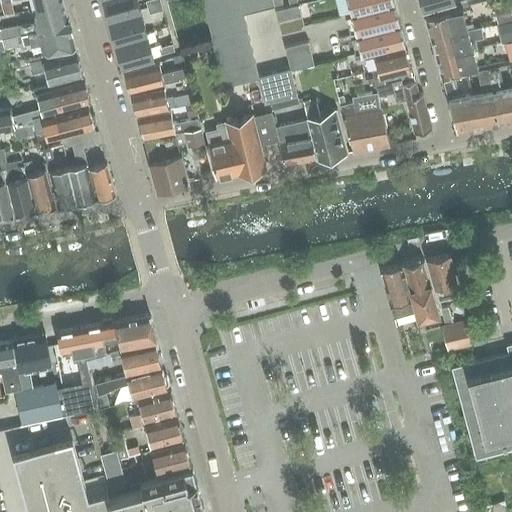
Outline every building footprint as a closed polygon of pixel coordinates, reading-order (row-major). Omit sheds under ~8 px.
[(8,0),(29,0),(32,8),(64,2),(63,0),(0,0),(1,1),(8,0)] [(104,0),(110,17),(140,8),(137,0),(104,0)] [(260,75),(244,12),(274,4),(273,0),(203,0),(212,36),(224,84),(259,75),(266,101),(297,93),(290,67),(260,75)] [(394,1),(393,0),(347,0),(351,13),(394,1)] [(456,2),(455,0),(421,0),(424,10),(456,2)] [(394,1),(351,13),(356,32),(376,27),(395,22),(399,20),(394,1)] [(0,38),(10,36),(70,24),(64,2),(32,8),(36,20),(0,27),(0,38)] [(163,9),(161,2),(148,6),(149,13),(163,9)] [(498,22),(511,19),(511,10),(510,2),(495,5),(498,22)] [(279,19),(279,21),(302,15),(299,3),(276,9),(279,19)] [(147,32),(140,8),(110,17),(116,40),(147,32)] [(426,16),(431,35),(468,29),(463,9),(426,16)] [(282,32),(305,26),(302,15),(279,21),(282,32)] [(405,43),(399,20),(395,22),(376,27),(356,32),(362,55),(405,43)] [(511,20),(498,23),(501,42),(511,39),(511,20)] [(76,48),(70,24),(10,36),(13,46),(40,40),(43,50),(44,53),(43,53),(43,55),(76,48)] [(474,47),(472,39),(476,38),(483,36),(482,26),(468,29),(431,35),(437,54),(474,47)] [(123,64),(153,55),(174,49),(172,42),(161,46),(160,42),(150,45),(147,32),(116,40),(123,64)] [(285,46),(288,57),(312,51),(309,40),(285,46)] [(372,69),(376,85),(402,78),(412,75),(405,46),(374,54),(378,68),(372,69)] [(479,66),(474,47),(437,54),(442,73),(479,66)] [(32,62),(31,62),(33,72),(45,69),(49,82),(83,73),(76,48),(43,55),(31,58),(32,62)] [(315,63),(312,51),(288,57),(291,69),(315,63)] [(130,90),(188,77),(186,66),(162,72),(159,61),(124,70),(130,90)] [(503,83),(500,66),(488,68),(499,123),(511,120),(511,85),(501,87),(500,84),(503,83)] [(478,127),(499,123),(488,68),(478,70),(482,91),(472,93),(478,127)] [(376,85),(379,95),(394,91),(396,101),(407,99),(415,131),(432,127),(423,93),(419,94),(415,81),(403,84),(402,78),(376,85)] [(460,95),(456,78),(444,80),(457,130),(478,127),(472,93),(460,95)] [(51,88),(56,109),(88,101),(91,100),(85,79),(51,88)] [(173,96),(173,95),(166,96),(164,87),(131,93),(137,113),(189,103),(187,93),(173,96)] [(318,156),(348,151),(338,108),(321,113),(317,99),(306,103),(309,116),(318,156)] [(61,136),(79,131),(95,126),(94,123),(97,121),(95,114),(91,114),(88,101),(56,109),(48,112),(35,115),(35,116),(32,117),(36,131),(58,126),(61,136)] [(341,104),(353,150),(390,144),(381,106),(356,111),(354,101),(341,104)] [(0,129),(14,127),(16,126),(11,106),(0,108),(0,129)] [(200,126),(198,117),(174,122),(171,109),(138,116),(143,137),(145,137),(184,129),(200,126)] [(240,172),(250,170),(266,167),(260,143),(278,138),(271,111),(254,115),(253,111),(224,119),(224,120),(216,122),(217,127),(205,130),(217,176),(239,171),(240,172)] [(316,157),(311,135),(307,118),(277,125),(284,163),(316,157)] [(16,126),(14,127),(17,138),(17,136),(34,133),(32,123),(16,126)] [(95,126),(79,131),(61,136),(63,145),(73,143),(79,163),(68,165),(77,201),(96,197),(88,166),(84,150),(83,146),(80,134),(96,130),(95,126)] [(200,126),(184,129),(187,140),(188,144),(204,140),(200,126)] [(17,138),(14,127),(0,129),(0,166),(12,214),(17,213),(34,209),(23,163),(8,167),(3,141),(17,138)] [(98,129),(96,130),(80,134),(83,146),(84,150),(103,145),(98,129)] [(150,161),(158,188),(189,180),(179,143),(187,140),(184,129),(145,137),(149,151),(151,160),(150,161)] [(51,147),(43,149),(58,204),(77,201),(68,165),(56,167),(51,147)] [(23,161),(23,163),(34,209),(55,204),(45,168),(35,170),(32,159),(23,161)] [(88,166),(96,197),(115,193),(107,162),(88,166)] [(0,216),(12,214),(0,166),(0,216)] [(450,254),(427,258),(439,300),(459,295),(450,254)] [(404,263),(415,311),(418,320),(439,314),(423,259),(404,263)] [(394,316),(415,311),(404,263),(380,267),(385,282),(394,316)] [(449,306),(441,308),(445,324),(453,322),(449,306)] [(113,319),(101,322),(104,337),(118,335),(121,348),(155,341),(157,340),(150,312),(113,319)] [(445,324),(442,325),(445,334),(448,348),(471,343),(469,331),(466,319),(453,322),(445,324)] [(85,385),(59,390),(64,415),(74,413),(97,409),(87,358),(87,359),(86,357),(107,352),(104,337),(101,322),(59,330),(63,353),(73,351),(75,360),(80,358),(85,385)] [(45,333),(14,339),(23,388),(32,386),(29,369),(51,365),(45,333)] [(13,339),(0,341),(0,371),(2,371),(6,391),(15,390),(23,388),(14,339),(13,339)] [(121,348),(111,351),(112,356),(123,353),(128,373),(161,364),(160,361),(162,359),(160,351),(157,351),(155,341),(121,348)] [(511,342),(507,344),(508,349),(509,349),(509,351),(452,366),(476,457),(511,448),(511,342)] [(103,353),(87,358),(89,367),(106,362),(103,353)] [(110,378),(95,382),(98,394),(114,387),(114,386),(129,382),(133,396),(167,386),(166,383),(168,381),(166,374),(163,374),(161,364),(128,373),(110,378)] [(23,388),(15,390),(22,425),(64,415),(59,390),(58,387),(54,368),(35,372),(37,385),(32,386),(23,388)] [(142,412),(129,415),(132,427),(145,424),(145,422),(177,413),(170,389),(168,390),(138,398),(142,412)] [(178,415),(145,424),(151,446),(184,437),(178,415)] [(73,437),(13,453),(29,511),(33,511),(50,508),(50,511),(205,511),(192,466),(158,476),(147,479),(140,481),(142,488),(110,496),(108,489),(88,495),(73,437)] [(185,440),(151,449),(157,472),(191,462),(185,440)] [(121,459),(104,464),(111,489),(128,484),(123,467),(121,459)] [(143,461),(123,467),(128,484),(140,481),(147,479),(143,461)] [(487,511),(507,511),(505,499),(486,504),(487,511)]
